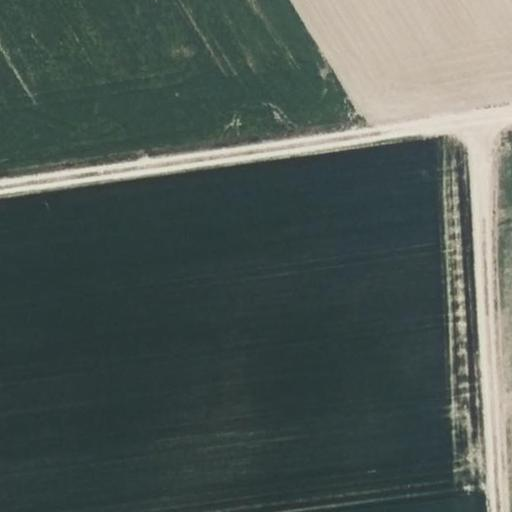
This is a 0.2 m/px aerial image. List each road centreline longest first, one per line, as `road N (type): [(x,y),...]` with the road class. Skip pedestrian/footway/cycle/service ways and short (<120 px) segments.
road 1 (track): [(511,114),(0,186)]
road 2 (track): [(499,511),(476,119)]
